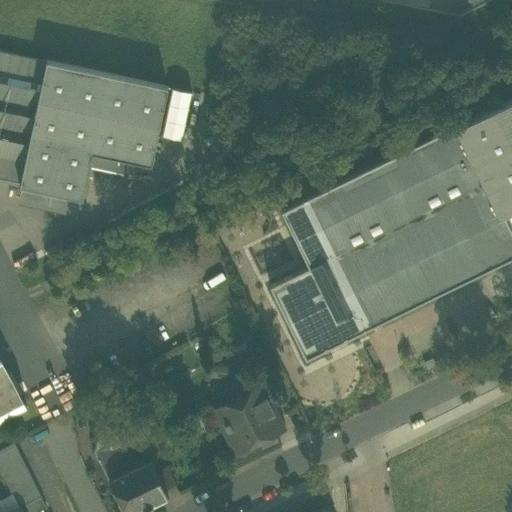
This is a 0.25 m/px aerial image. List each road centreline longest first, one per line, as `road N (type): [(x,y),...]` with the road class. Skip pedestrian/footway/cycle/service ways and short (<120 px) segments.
road 1 (residential): [(369,426),(198,511)]
road 2 (residential): [(511,357),(369,426)]
